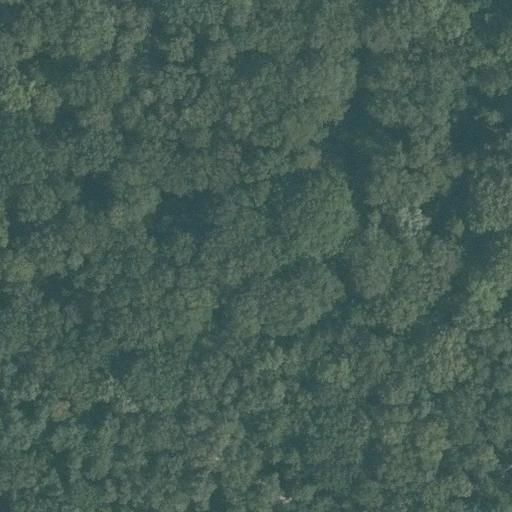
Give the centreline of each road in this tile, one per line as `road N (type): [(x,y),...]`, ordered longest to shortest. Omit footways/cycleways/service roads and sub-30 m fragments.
road 1 (track): [(132,407),(310,511)]
road 2 (track): [(0,328),(132,407)]
